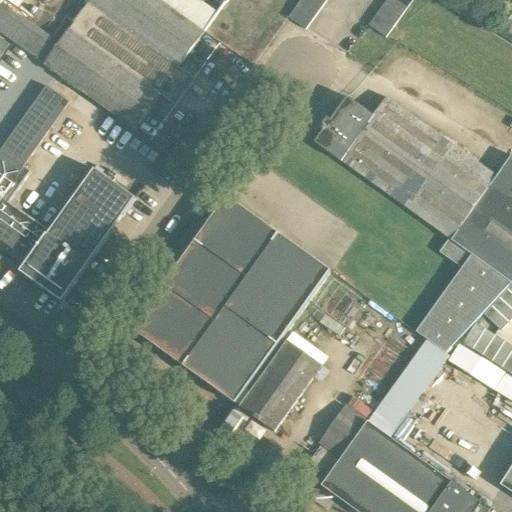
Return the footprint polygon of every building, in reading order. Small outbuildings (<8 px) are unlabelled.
[(204,31),(158,0),(90,0),(60,44),(2,5),(0,8),(0,36),(137,130),(161,95),(178,70),(204,31)] [(304,0),(301,0),(296,8),(313,21),(320,11),(304,0)] [(325,0),(304,0),(320,11),(327,1),(325,0)] [(400,19),(407,9),(394,0),(387,0),(383,7),(400,19)] [(394,0),(407,9),(413,0),(394,0)] [(393,29),(400,19),(383,7),(376,17),(393,29)] [(296,8),(288,18),(306,31),(313,21),(296,8)] [(393,29),(376,17),(369,26),(386,39),(393,29)] [(511,284),(511,283),(511,157),(496,179),(386,100),(373,117),(348,98),(315,144),(451,242),(441,254),(464,270),(417,334),(426,341),(446,354),(511,283),(511,284)] [(61,301),(87,266),(47,237),(50,233),(8,204),(30,174),(23,169),(1,152),(0,152),(0,241),(30,263),(22,273),(61,301)] [(47,237),(87,266),(88,266),(135,199),(95,170),(50,233),(47,237)] [(279,235),(227,198),(195,243),(247,280),(279,235)] [(284,339),(331,273),(279,235),(247,280),(232,302),(284,339)] [(195,243),(164,286),(216,324),(232,302),(247,280),(195,243)] [(164,286),(132,331),(184,368),(216,324),(164,286)] [(511,294),(507,291),(500,299),(511,310),(511,294)] [(511,310),(500,299),(492,307),(509,324),(511,320),(511,310)] [(184,368),(236,406),(284,339),(232,302),(216,324),(184,368)] [(492,307),(484,316),(501,332),(509,324),(492,307)] [(476,324),(463,344),(493,363),(506,343),(476,324)] [(446,354),(426,341),(369,423),(374,426),(392,439),(450,357),(446,354)] [(322,367),(289,343),(240,410),(274,434),(322,367)] [(511,346),(506,343),(493,363),(502,369),(511,354),(511,346)] [(511,354),(502,369),(511,376),(511,375),(511,354)] [(368,423),(368,422),(346,406),(318,445),(340,462),(368,423)] [(242,419),(232,411),(218,430),(229,438),(242,419)] [(477,511),(483,505),(391,440),(392,439),(374,426),(369,423),(368,422),(368,423),(340,462),(333,472),(328,479),(322,487),(356,511),(477,511)] [(328,479),(333,472),(321,464),(316,471),(311,479),(322,487),(328,479)] [(511,469),(501,487),(511,493),(511,469)]
